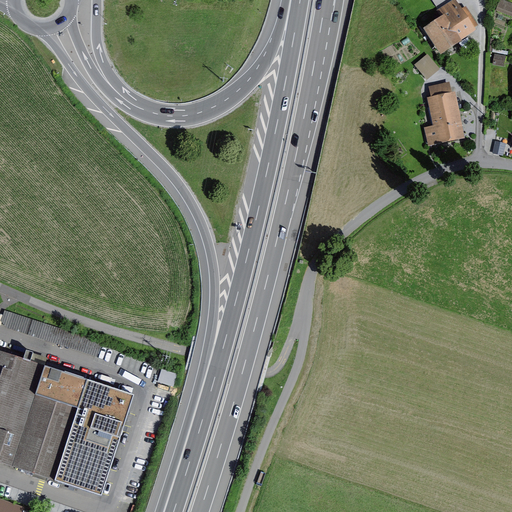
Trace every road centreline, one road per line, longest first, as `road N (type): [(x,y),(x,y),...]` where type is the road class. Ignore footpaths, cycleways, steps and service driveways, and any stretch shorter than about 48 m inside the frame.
road 1 (motorway): [(42,29),(86,88),(172,175),(209,247),(211,330),(172,511)]
road 2 (motorway): [(299,0),(239,288),(173,511)]
road 3 (motorway): [(199,511),(262,299),(325,0)]
road 4 (residential): [(511,165),(461,164),(375,207),(317,261),(303,317)]
road 5 (motorway): [(285,0),(271,51),(239,89),(199,112),(142,109)]
road 6 (unclassified): [(303,317),(299,360),(240,511)]
road 7 (motorway): [(142,109),(112,94),(92,71),(69,11)]
road 8 (motorway): [(142,109),(100,55),(97,0)]
